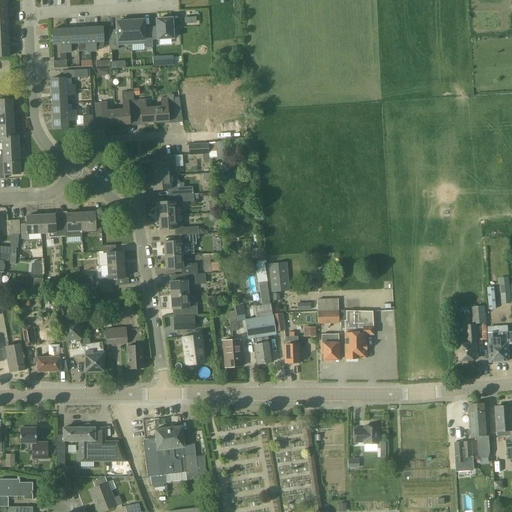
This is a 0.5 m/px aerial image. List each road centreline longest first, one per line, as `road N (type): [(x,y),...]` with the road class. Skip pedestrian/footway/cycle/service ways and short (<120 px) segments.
road 1 (tertiary): [(165,394),(419,394),(511,384)]
road 2 (residential): [(74,169),(138,224),(165,394)]
road 3 (tertiary): [(0,396),(165,394)]
road 4 (residential): [(28,14),(178,6)]
